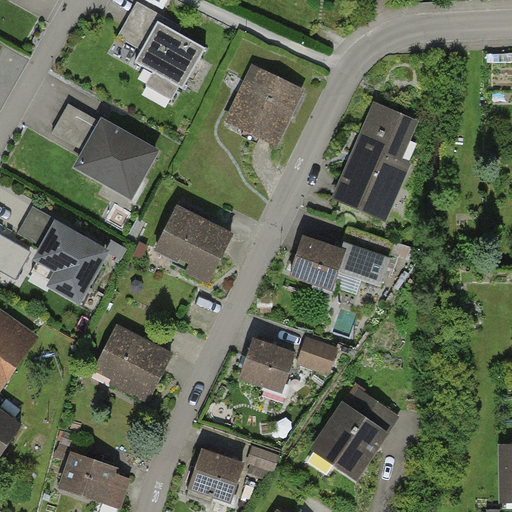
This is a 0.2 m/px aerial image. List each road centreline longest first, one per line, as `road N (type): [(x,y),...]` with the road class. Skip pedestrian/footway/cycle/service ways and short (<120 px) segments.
road 1 (residential): [(152,511),(162,469),(349,71),(399,35),(511,24)]
road 2 (residential): [(0,139),(79,0)]
